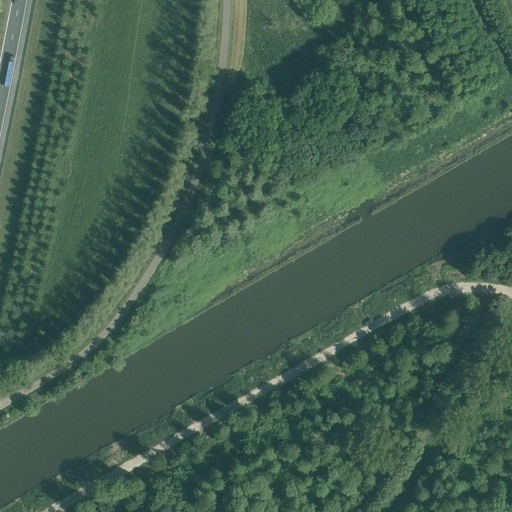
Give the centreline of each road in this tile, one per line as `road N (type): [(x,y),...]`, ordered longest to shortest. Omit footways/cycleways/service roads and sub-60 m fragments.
road 1 (track): [(511,291),(465,283),(425,295),(37,511)]
road 2 (unclassified): [(227,0),(205,152),(168,246),(100,339),(73,365),(0,408)]
